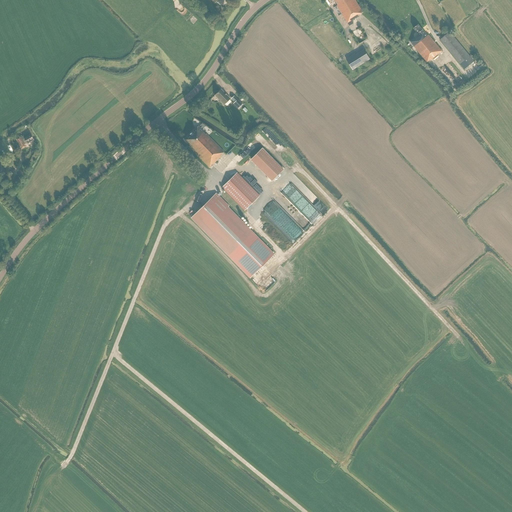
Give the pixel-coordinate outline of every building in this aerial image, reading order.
[(334,0),(338,5),(337,6),(349,26),(354,24),(352,21),(359,16),(358,15),(363,12),(354,0),(334,0)] [(427,36),(418,25),(413,29),(419,35),(410,42),(427,62),(430,60),(442,51),(429,35),(427,36)] [(464,70),(474,61),(450,32),(440,40),(464,70)] [(370,59),(364,49),(355,55),(354,53),(346,59),(353,70),(370,59)] [(224,93),(221,90),(215,95),(224,105),(230,99),(226,95),(224,93)] [(238,108),(242,105),(237,99),(234,102),(233,103),(238,109),(238,108)] [(205,135),(202,131),(203,131),(198,126),(184,140),(190,145),(188,147),(209,168),(221,157),(220,156),(224,152),(206,134),(205,135)] [(33,140),(30,134),(24,138),(23,136),(20,137),(20,136),(16,139),(21,149),(25,146),(24,144),(27,143),(33,140)] [(271,181),(283,169),(262,148),(250,160),(271,181)] [(244,211),(259,196),(237,173),(222,188),(244,211)] [(228,256),(253,232),(228,207),(229,206),(216,193),(190,218),(228,256)]
